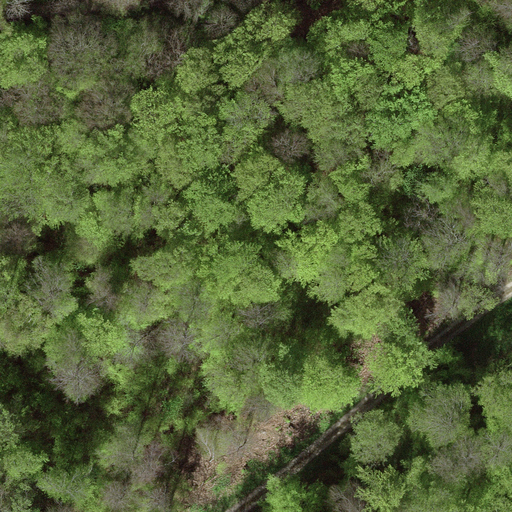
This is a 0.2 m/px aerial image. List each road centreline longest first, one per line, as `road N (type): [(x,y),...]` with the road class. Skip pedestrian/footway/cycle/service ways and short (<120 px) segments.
road 1 (track): [(239,511),(511,288)]
road 2 (track): [(0,14),(142,0)]
